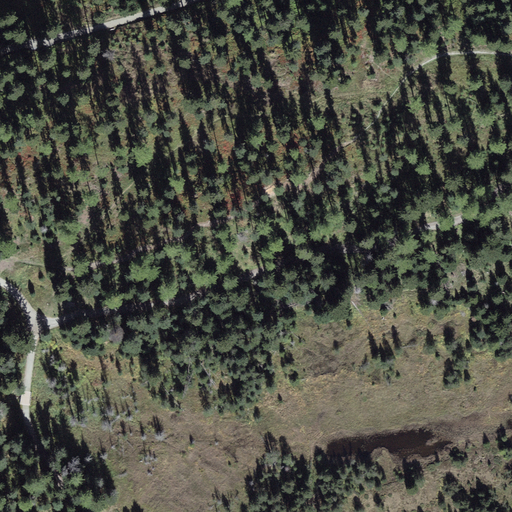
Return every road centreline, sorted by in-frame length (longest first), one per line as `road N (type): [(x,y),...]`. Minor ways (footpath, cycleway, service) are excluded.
road 1 (track): [(511,177),(471,213),(389,244),(319,250),(188,297),(37,326),(27,426),(63,486),(90,511)]
road 2 (track): [(188,0),(0,53)]
